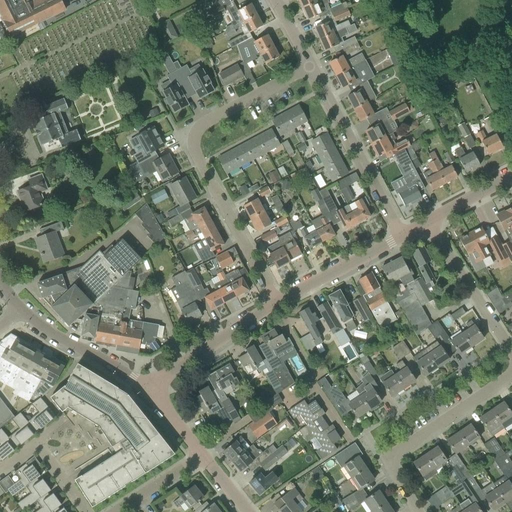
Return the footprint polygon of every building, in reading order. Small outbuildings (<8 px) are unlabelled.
[(3,22),(9,35),(10,36),(65,9),(60,0),(33,0),(31,1),(29,0),(0,0),(0,12),(4,21),(3,22)] [(299,0),(303,8),(316,2),(315,0),(299,0)] [(321,0),(316,2),(303,8),(308,20),(327,12),(324,5),(329,3),(327,0),(321,0)] [(152,6),(148,8),(151,13),(158,9),(155,4),(152,6)] [(234,30),(240,27),(238,24),(256,15),(250,4),(237,11),(240,17),(230,23),(234,30)] [(212,19),(214,17),(225,12),(222,5),(209,13),(212,19)] [(330,10),(332,15),(344,10),(344,9),(342,5),(330,10)] [(317,35),(319,39),(337,31),(345,28),(350,26),(348,21),(337,26),(335,22),(350,15),(347,8),(344,9),(344,10),(332,15),(333,20),(328,23),(327,22),(323,24),(314,28),(315,29),(313,30),(313,32),(314,34),(315,36),(317,35)] [(225,12),(214,17),(218,24),(231,16),(228,10),(225,12)] [(238,24),(240,27),(244,35),(253,31),(262,26),(256,15),(238,24)] [(168,20),(158,25),(167,43),(177,38),(168,20)] [(234,30),(231,25),(225,28),(227,31),(224,32),(226,35),(234,30)] [(337,31),(319,39),(321,44),(320,45),(320,47),(321,49),(322,51),(324,50),(324,51),(338,45),(338,44),(343,42),(341,38),(345,36),(344,35),(347,33),(345,28),(337,31)] [(207,32),(201,36),(203,42),(209,38),(207,32)] [(260,53),(273,46),(267,35),(246,46),(252,57),(255,55),(260,53)] [(228,42),(231,48),(243,42),(240,36),(228,42)] [(340,44),(342,50),(357,42),(355,37),(340,44)] [(357,42),(342,50),(345,56),(360,50),(357,42)] [(278,57),(273,46),(260,53),(265,64),(278,57)] [(394,48),(386,52),(389,58),(397,54),(394,48)] [(333,71),(335,75),(343,71),(355,65),(356,65),(365,60),(362,54),(345,62),(341,56),(338,59),(329,63),(330,65),(328,66),(331,72),(333,71)] [(167,55),(161,59),(169,74),(166,76),(172,87),(162,92),(166,99),(165,99),(169,106),(170,106),(174,113),(188,105),(185,100),(191,97),(176,71),(172,64),(167,55)] [(254,66),(251,61),(257,58),(255,55),(252,57),(245,61),(238,65),(237,65),(243,76),(250,72),(249,69),(254,66)] [(500,61),(511,84),(511,61),(509,56),(500,61)] [(343,71),(335,75),(338,81),(336,81),(339,87),(341,86),(342,88),(355,81),(357,86),(371,79),(368,74),(360,78),(361,76),(359,71),(368,66),(365,60),(356,65),(355,65),(343,71)] [(177,61),(172,64),(176,71),(181,68),(177,61)] [(237,65),(238,65),(237,64),(218,74),(220,77),(225,86),(243,76),(237,65)] [(181,68),(176,71),(191,97),(196,94),(199,99),(213,91),(209,84),(210,83),(206,77),(202,70),(192,76),(186,65),(181,68)] [(402,65),(392,70),(395,75),(405,70),(402,65)] [(352,94),(347,97),(353,109),(368,102),(374,98),(368,86),(352,94)] [(373,89),(377,97),(382,93),(379,86),(373,89)] [(382,93),(377,97),(380,103),(386,100),(382,93)] [(57,139),(61,148),(80,140),(76,130),(68,134),(59,112),(67,109),(63,99),(44,107),(48,116),(31,123),(41,146),(57,139)] [(368,102),(353,109),(360,122),(369,117),(373,115),(369,108),(371,107),(368,102)] [(388,112),(393,121),(409,112),(404,104),(388,112)] [(298,106),(285,114),(293,128),(306,121),(298,106)] [(155,109),(148,112),(151,118),(158,115),(155,109)] [(293,128),(285,114),(272,121),(280,136),(293,128)] [(484,120),(490,131),(497,127),(491,116),(484,120)] [(365,131),(371,143),(391,133),(388,128),(389,127),(385,121),(365,131)] [(458,126),(463,137),(469,134),(463,123),(458,126)] [(136,162),(125,167),(127,170),(154,155),(155,156),(156,155),(154,151),(163,146),(159,138),(153,127),(151,128),(149,129),(146,130),(147,131),(137,136),(137,137),(129,141),(136,154),(133,155),(136,162)] [(271,130),(258,137),(266,152),(279,145),(271,130)] [(476,133),(483,146),(488,155),(502,148),(496,134),(486,139),(481,130),(476,133)] [(387,158),(405,149),(410,146),(406,139),(392,146),(390,142),(395,139),(392,133),(391,133),(371,143),(374,148),(372,149),(376,156),(378,155),(378,156),(384,153),(387,158)] [(311,142),(318,155),(333,147),(326,134),(311,142)] [(258,137),(244,144),(252,159),(266,152),(258,137)] [(410,146),(405,149),(411,161),(417,158),(414,152),(424,146),(421,140),(410,146)] [(457,143),(448,148),(449,151),(450,154),(455,152),(454,151),(459,148),(457,143)] [(244,144),(231,152),(239,166),(252,159),(244,144)] [(290,146),(285,149),(289,157),(293,155),(292,152),(293,151),(290,146)] [(318,155),(325,168),(340,160),(333,147),(318,155)] [(461,164),(466,173),(479,166),(472,152),(465,156),(460,148),(459,148),(454,151),(455,152),(461,164)] [(395,189),(404,205),(421,196),(418,191),(424,188),(404,149),(393,155),(408,183),(395,189)] [(444,153),(449,164),(454,161),(450,154),(449,151),(444,153)] [(239,166),(231,152),(218,159),(226,173),(239,166)] [(428,154),(432,161),(444,184),(456,178),(450,166),(443,170),(437,159),(433,152),(428,154)] [(154,155),(127,170),(130,176),(135,173),(137,177),(143,174),(143,175),(147,173),(149,175),(156,171),(162,181),(167,178),(178,172),(177,171),(176,172),(170,162),(171,161),(168,155),(157,161),(155,156),(154,155)] [(340,160),(325,168),(332,181),(347,173),(340,160)] [(432,161),(427,164),(430,170),(422,174),(427,182),(431,191),(444,184),(432,161)] [(19,198),(24,212),(32,209),(33,211),(39,208),(38,207),(41,206),(36,194),(47,190),(41,175),(29,180),(31,187),(17,192),(17,193),(18,192),(20,197),(19,198)] [(336,183),(340,190),(353,184),(349,176),(336,183)] [(167,213),(169,217),(178,214),(190,208),(187,203),(195,198),(190,190),(189,190),(184,179),(184,178),(169,186),(180,205),(174,208),(175,209),(167,213)] [(257,193),(260,198),(270,192),(268,187),(257,193)] [(321,199),(324,203),(329,213),(336,209),(325,188),(318,192),(321,199)] [(138,201),(141,199),(134,189),(118,201),(120,205),(124,210),(138,201)] [(315,202),(321,199),(318,192),(316,189),(310,192),(315,202)] [(167,198),(163,190),(150,197),(154,205),(167,198)] [(270,199),(274,206),(280,202),(277,195),(270,199)] [(354,203),(348,206),(357,223),(370,217),(365,207),(368,205),(364,197),(356,202),(354,203)] [(244,207),(250,219),(265,211),(261,204),(259,205),(256,199),(252,202),(244,207)] [(280,202),(274,206),(278,213),(284,210),(280,202)] [(149,234),(147,236),(155,245),(165,237),(146,203),(135,214),(143,223),(141,225),(149,234)] [(329,213),(324,203),(318,207),(323,216),(329,213)] [(357,223),(348,206),(348,205),(335,212),(345,230),(357,223)] [(183,220),(189,231),(210,220),(203,208),(183,219),(183,220)] [(511,213),(509,209),(496,216),(504,231),(510,228),(511,233),(511,213)] [(265,211),(250,219),(257,231),(270,224),(266,218),(268,217),(265,211)] [(171,227),(183,220),(183,219),(180,214),(168,221),(171,227)] [(274,222),(277,227),(288,222),(285,216),(274,222)] [(311,222),(316,232),(316,231),(322,242),(334,235),(325,217),(320,220),(318,218),(311,222)] [(201,232),(204,239),(217,232),(210,220),(189,231),(185,233),(188,240),(195,236),(194,236),(201,232)] [(299,221),(295,223),(294,220),(289,223),(293,232),(302,227),(299,221)] [(42,255),(45,261),(43,262),(43,263),(63,255),(55,233),(63,230),(61,222),(53,225),(44,228),(46,235),(35,239),(39,250),(40,249),(42,253),(40,254),(41,256),(42,255)] [(316,231),(316,232),(309,235),(305,228),(300,231),(309,249),(322,242),(316,231)] [(481,228),(468,234),(482,260),(485,267),(486,268),(493,264),(489,256),(490,256),(485,245),(486,245),(489,244),(489,243),(488,241),(487,239),(486,236),(481,228)] [(260,237),(263,243),(277,236),(274,230),(260,237)] [(217,232),(204,239),(208,245),(196,251),(202,262),(214,256),(212,251),(224,245),(217,232)] [(277,239),(279,242),(289,260),(289,259),(293,257),(293,258),(299,255),(298,254),(299,254),(300,254),(296,245),(289,232),(277,239)] [(468,234),(459,239),(466,254),(467,253),(470,258),(471,257),(475,264),(478,271),(485,267),(482,260),(468,234)] [(497,236),(488,241),(489,243),(489,244),(498,262),(508,257),(501,245),(502,245),(497,236)] [(75,321),(77,320),(128,271),(141,259),(122,239),(114,247),(112,245),(102,254),(99,251),(80,268),(79,267),(45,279),(45,280),(41,281),(41,282),(36,284),(41,298),(47,296),(52,305),(50,307),(57,315),(58,315),(61,319),(68,327),(75,321)] [(511,246),(509,241),(502,245),(501,245),(508,257),(510,263),(511,262),(511,246)] [(279,242),(275,244),(266,249),(276,268),(289,261),(289,260),(279,242)] [(426,284),(424,284),(427,289),(430,288),(434,286),(431,281),(434,280),(425,264),(430,261),(422,246),(411,252),(419,267),(418,267),(426,284)] [(215,258),(221,268),(221,269),(233,263),(227,252),(215,258)] [(427,289),(424,284),(421,278),(414,282),(413,281),(411,276),(413,275),(412,272),(409,273),(407,269),(409,268),(408,266),(406,267),(401,257),(381,268),(389,283),(390,283),(397,296),(395,297),(398,302),(412,328),(428,319),(421,306),(424,304),(433,300),(427,289)] [(236,297),(226,278),(222,272),(223,272),(221,269),(221,268),(215,271),(217,275),(216,275),(219,281),(213,285),(216,291),(223,304),(236,297)] [(193,269),(185,273),(189,280),(193,288),(200,284),(201,284),(196,275),(193,269)] [(94,341),(117,345),(129,271),(128,271),(77,320),(83,321),(80,336),(94,339),(94,341)] [(129,271),(117,345),(139,349),(139,344),(145,345),(145,346),(146,343),(148,343),(152,340),(153,338),(156,338),(158,326),(159,326),(159,325),(143,322),(142,323),(133,321),(128,320),(130,309),(134,310),(138,292),(132,291),(135,278),(130,277),(131,272),(129,271)] [(193,288),(189,280),(185,273),(184,271),(181,273),(171,278),(175,287),(182,299),(175,302),(180,311),(181,311),(182,314),(187,323),(188,322),(189,324),(194,321),(193,319),(200,316),(195,305),(200,302),(199,300),(200,300),(193,288)] [(226,278),(236,297),(248,291),(238,271),(226,278)] [(361,297),(365,303),(366,302),(378,324),(394,316),(376,282),(371,273),(358,280),(357,282),(356,284),(356,287),(355,287),(361,297)] [(203,290),(200,291),(204,298),(211,310),(223,304),(216,291),(210,294),(207,288),(203,290)] [(497,288),(486,295),(492,305),(501,299),(502,298),(497,288)] [(346,329),(348,332),(356,328),(345,307),(350,305),(345,296),(342,297),(339,291),(328,296),(346,329)] [(502,298),(501,299),(505,305),(510,302),(511,300),(511,294),(511,292),(502,298)] [(364,303),(365,303),(361,297),(353,302),(364,322),(372,318),(364,303)] [(316,307),(321,316),(332,335),(342,329),(326,301),(316,307)] [(321,336),(314,323),(318,321),(314,313),(312,314),(308,307),(298,313),(316,346),(323,342),(320,336),(321,336)] [(450,316),(454,321),(465,313),(461,308),(450,316)] [(394,314),(404,332),(411,328),(400,310),(394,314)] [(437,321),(431,324),(439,336),(445,332),(437,321)] [(468,329),(462,333),(471,347),(483,339),(471,321),(466,324),(465,325),(468,329)] [(439,336),(431,324),(427,328),(434,339),(439,336)] [(266,359),(284,390),(294,383),(287,372),(282,374),(278,367),(281,366),(276,356),(293,346),(288,339),(285,341),(281,334),(278,336),(273,329),(259,337),(264,344),(259,347),(259,346),(258,347),(265,359),(266,359)] [(471,347),(462,333),(450,341),(459,355),(471,347)] [(0,381),(6,385),(29,344),(27,343),(17,337),(16,337),(10,334),(1,341),(0,342),(0,381)] [(402,341),(397,344),(405,356),(410,353),(402,341)] [(436,341),(425,350),(437,368),(449,360),(436,341)] [(13,393),(16,395),(41,351),(40,350),(29,344),(6,385),(14,390),(13,393)] [(405,356),(397,344),(392,348),(400,360),(405,356)] [(255,366),(262,362),(263,362),(262,361),(253,345),(245,350),(247,353),(237,358),(247,375),(248,375),(248,374),(257,369),(255,366)] [(437,368),(425,350),(413,357),(416,362),(416,363),(425,376),(437,368)] [(41,351),(16,395),(28,402),(33,393),(34,393),(53,357),(42,351),(41,351)] [(365,356),(359,359),(363,365),(363,366),(368,374),(370,376),(371,377),(376,373),(369,362),(365,356)] [(65,364),(53,357),(34,393),(38,395),(40,393),(42,395),(52,386),(53,387),(55,385),(58,380),(59,379),(62,374),(61,372),(65,364)] [(281,385),(272,370),(266,359),(265,359),(262,361),(263,362),(262,362),(268,372),(265,374),(274,389),(281,385)] [(400,371),(394,375),(403,389),(415,381),(401,361),(396,365),(400,371)] [(230,374),(234,372),(229,364),(228,364),(229,365),(226,367),(225,366),(206,377),(214,391),(220,388),(221,391),(230,386),(232,390),(240,385),(235,377),(233,379),(230,374)] [(173,454),(154,429),(126,394),(77,365),(67,381),(74,386),(77,381),(82,385),(81,386),(102,398),(102,397),(108,400),(107,402),(114,405),(112,407),(115,411),(116,410),(124,420),(123,420),(125,424),(127,422),(132,428),(133,427),(136,431),(125,438),(118,443),(114,445),(119,452),(74,480),(91,507),(173,454)] [(403,389),(394,375),(393,376),(390,371),(379,378),(382,383),(391,397),(403,389)] [(366,392),(360,396),(369,410),(370,411),(377,407),(375,405),(381,402),(375,394),(373,390),(377,387),(371,377),(370,376),(368,374),(364,377),(366,379),(369,385),(364,388),(366,392)] [(330,387),(324,391),(335,408),(341,417),(345,414),(343,412),(345,410),(346,412),(351,409),(357,418),(369,410),(360,396),(350,403),(347,398),(345,400),(335,384),(330,387)] [(200,395),(191,400),(200,416),(209,411),(207,407),(216,402),(207,386),(198,392),(200,395)] [(118,443),(125,438),(118,427),(117,428),(113,422),(114,422),(110,415),(101,409),(100,410),(95,407),(95,406),(79,396),(78,397),(73,394),(73,392),(64,387),(50,398),(61,412),(67,408),(72,411),(74,407),(78,409),(76,413),(94,424),(96,420),(101,423),(104,427),(100,430),(111,447),(114,445),(118,443)] [(282,401),(278,394),(277,393),(276,394),(267,400),(267,401),(272,408),(279,404),(282,402),(282,401)] [(0,427),(14,417),(0,398),(0,427)] [(46,425),(55,417),(40,398),(31,404),(38,413),(31,419),(27,422),(36,432),(45,424),(46,425)] [(223,406),(223,407),(229,417),(229,416),(232,420),(234,424),(240,420),(228,398),(221,402),(223,406)] [(298,431),(302,437),(316,427),(313,422),(324,414),(315,400),(307,406),(303,400),(288,411),(293,419),(299,415),(306,425),(298,431)] [(247,415),(252,422),(267,411),(268,412),(273,409),(272,408),(267,401),(247,415)] [(503,402),(491,410),(503,428),(504,428),(504,429),(511,423),(511,406),(508,410),(503,402)] [(229,417),(223,407),(215,411),(223,425),(232,420),(229,416),(229,417)] [(503,428),(491,410),(479,418),(488,431),(492,436),(503,428)] [(267,411),(252,422),(253,422),(248,426),(256,438),(276,423),(268,412),(267,411)] [(26,440),(36,433),(36,432),(27,422),(24,418),(20,413),(14,417),(11,420),(19,429),(8,438),(16,448),(26,440)] [(204,422),(197,425),(200,431),(207,427),(204,422)] [(470,424),(458,432),(467,446),(479,438),(470,424)] [(316,427),(302,437),(306,443),(314,437),(321,447),(315,452),(321,460),(336,449),(332,444),(341,438),(332,425),(320,433),(316,427)] [(17,448),(16,448),(8,438),(0,429),(0,428),(0,461),(6,456),(7,456),(17,448)] [(467,446),(458,432),(446,441),(455,454),(467,446)] [(223,451),(231,462),(249,447),(241,436),(223,451)] [(493,438),(488,441),(499,458),(504,454),(493,438)] [(483,445),(494,461),(499,458),(488,441),(483,445)] [(271,455),(270,453),(260,463),(260,464),(259,465),(264,471),(287,452),(292,448),(287,442),(282,446),(271,455)] [(249,447),(231,462),(240,472),(253,461),(252,461),(256,458),(260,463),(270,453),(267,449),(264,451),(262,453),(260,450),(257,450),(253,445),(249,447)] [(437,447),(425,455),(434,468),(440,464),(447,474),(450,472),(455,481),(453,482),(456,486),(460,483),(466,480),(458,468),(458,469),(455,465),(450,468),(445,461),(446,460),(442,455),(437,447)] [(345,449),(333,457),(341,468),(343,466),(351,478),(365,468),(357,457),(352,460),(345,449)] [(504,454),(499,458),(507,469),(508,471),(511,468),(511,463),(508,457),(505,453),(504,454)] [(425,455),(413,463),(422,476),(434,468),(425,455)] [(499,458),(494,461),(495,462),(502,472),(507,469),(499,458)] [(40,476),(34,469),(31,471),(26,464),(14,472),(20,479),(6,489),(7,491),(12,497),(25,487),(36,478),(37,479),(40,476)] [(463,465),(458,468),(466,480),(471,476),(464,465),(463,465)] [(318,467),(312,471),(316,478),(322,474),(318,467)] [(365,468),(351,478),(359,490),(362,488),(365,486),(373,480),(365,468)] [(249,483),(259,495),(277,479),(272,473),(264,479),(260,474),(249,483)] [(471,476),(466,480),(474,492),(479,488),(471,476)] [(50,491),(45,483),(42,485),(37,479),(36,478),(25,487),(30,494),(16,504),(22,511),(36,501),(35,501),(47,493),(50,491)] [(456,486),(449,491),(452,496),(464,489),(473,502),(471,503),(468,498),(459,504),(462,509),(461,509),(463,511),(480,511),(478,508),(475,505),(480,501),(474,492),(466,480),(460,483),(456,486)] [(508,481),(496,488),(505,502),(511,497),(511,487),(511,486),(508,481)] [(492,483),(480,491),(484,497),(487,502),(493,510),(505,502),(496,488),(496,489),(493,484),(492,483)] [(177,508),(180,506),(184,503),(189,509),(203,498),(194,486),(172,503),(177,508)] [(446,486),(434,494),(437,499),(449,491),(446,486)] [(280,498),(285,504),(278,510),(279,511),(301,511),(296,505),(303,499),(293,488),(280,498)] [(368,498),(363,501),(364,501),(371,511),(372,511),(386,503),(382,497),(384,496),(380,491),(378,492),(378,491),(370,497),(368,498)] [(449,491),(437,499),(441,504),(453,497),(452,496),(449,491)] [(57,507),(61,505),(55,497),(52,500),(47,493),(35,501),(36,501),(41,508),(35,511),(50,511),(57,507)] [(352,494),(341,500),(344,505),(355,499),(352,494)] [(355,499),(344,505),(348,511),(359,505),(355,499)] [(391,511),(386,503),(372,511),(391,511)]
